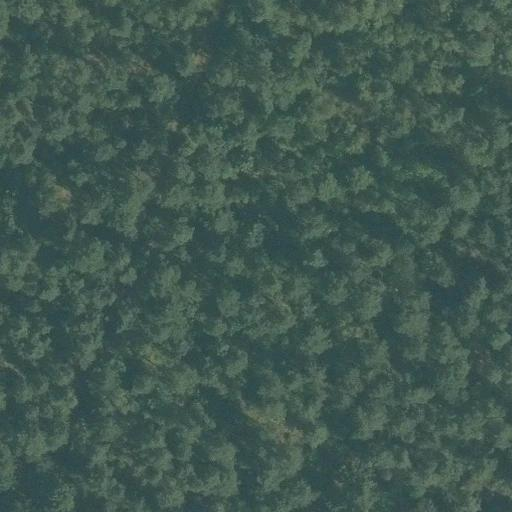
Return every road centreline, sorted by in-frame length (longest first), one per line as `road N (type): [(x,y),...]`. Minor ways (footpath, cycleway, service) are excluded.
road 1 (track): [(221,0),(210,62),(176,114),(36,511)]
road 2 (track): [(511,390),(469,511)]
